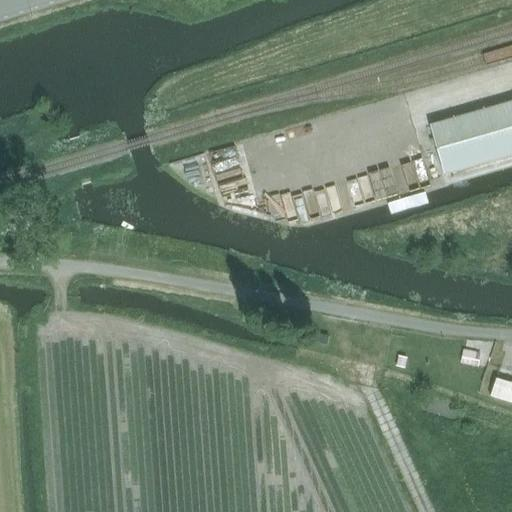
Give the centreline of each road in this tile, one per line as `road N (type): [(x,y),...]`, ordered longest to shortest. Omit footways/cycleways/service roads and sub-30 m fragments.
road 1 (unclassified): [(0,264),(151,276),(511,336)]
road 2 (track): [(428,511),(368,382),(360,316)]
